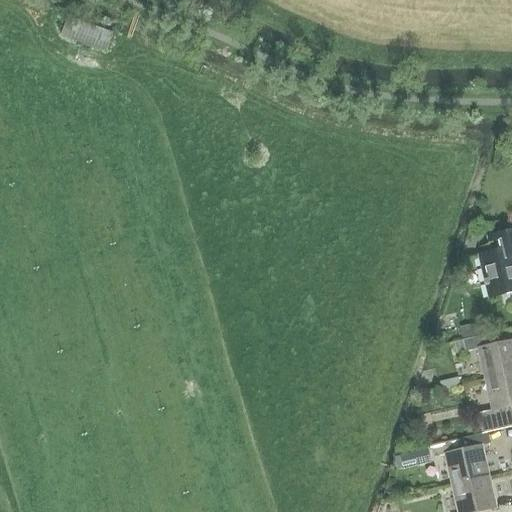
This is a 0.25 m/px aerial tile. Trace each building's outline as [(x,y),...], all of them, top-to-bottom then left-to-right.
[(107,52),(113,34),(68,18),(61,35),(107,52)] [(490,299),(511,293),(511,231),(500,234),(502,241),(491,244),(494,252),(479,256),(490,299)] [(461,332),(463,341),(476,338),(474,329),(461,332)] [(511,341),(496,345),(494,334),(463,341),(466,353),(479,349),(486,380),(511,374),(511,341)] [(477,415),(482,434),(511,427),(511,411),(511,407),(511,374),(486,380),(493,411),(477,415)] [(442,390),(451,388),(450,380),(440,383),(442,390)] [(472,390),(475,402),(489,398),(486,386),(472,390)] [(445,455),(452,486),(489,478),(482,446),(464,451),(461,440),(432,446),(435,458),(445,455)] [(428,450),(396,458),(399,471),(431,463),(428,450)] [(482,511),(496,509),(489,478),(452,486),(458,511),(482,511)]
